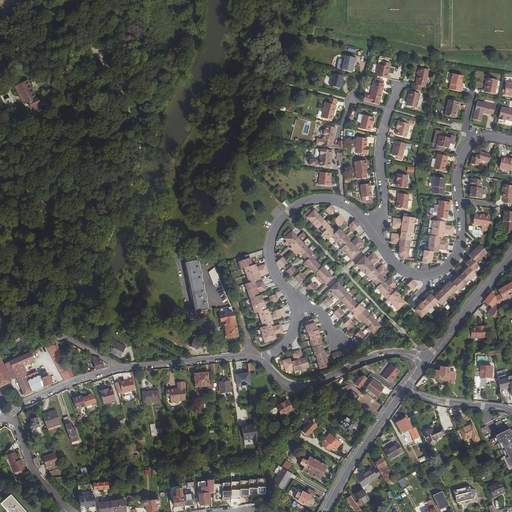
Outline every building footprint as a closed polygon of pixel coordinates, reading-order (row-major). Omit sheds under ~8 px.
[(345,56),(342,70),(352,72),(353,67),(353,64),(354,64),(354,63),(355,63),(357,58),(345,56)] [(376,76),(387,78),(389,67),(390,67),(391,63),(381,61),(380,65),(379,65),(376,76)] [(429,70),(419,68),(415,85),(425,87),(429,70)] [(453,70),(449,89),(461,92),(462,85),(461,84),(464,73),(453,70)] [(333,73),(330,86),(340,88),(344,76),(333,73)] [(27,78),(19,82),(27,99),(28,98),(31,104),(39,101),(36,95),(35,96),(27,78)] [(498,80),(487,78),(484,92),(495,94),(498,80)] [(382,88),(384,84),(383,84),(381,84),(382,80),(376,79),(375,82),(374,82),(370,96),(380,99),(383,88),(382,88)] [(27,99),(19,82),(14,84),(22,101),(27,99)] [(420,94),(410,91),(406,105),(416,108),(420,94)] [(3,96),(8,106),(13,104),(8,94),(3,96)] [(379,105),(380,99),(370,96),(365,95),(364,101),(379,105)] [(449,99),(445,115),(455,118),(459,102),(449,99)] [(495,106),(477,101),(473,119),(481,121),(482,114),(481,114),(482,112),(483,113),(489,114),(489,113),(493,114),(495,106)] [(325,103),(321,118),(331,120),(334,109),(335,109),(336,105),(329,103),(325,103)] [(511,109),(501,107),(498,119),(505,121),(506,120),(511,121),(511,109)] [(374,118),(363,115),(359,128),(370,131),(371,125),(372,123),(373,124),(374,118)] [(409,124),(398,121),(397,127),(398,127),(397,129),(396,135),(406,138),(409,124)] [(333,142),(336,128),(326,125),(325,130),(323,135),(322,139),(317,139),(316,145),(334,148),(335,145),(333,142)] [(437,130),(433,144),(437,145),(436,150),(444,152),(445,147),(446,145),(448,146),(449,143),(454,144),(456,136),(451,135),(450,138),(442,136),(443,132),(437,130)] [(367,138),(356,138),(355,153),(367,154),(368,148),(366,148),(366,146),(367,138)] [(406,144),(395,141),(392,155),(397,156),(402,158),(405,147),(406,144)] [(330,167),(331,160),(332,160),(333,150),(321,149),(320,154),(321,154),(320,160),(311,159),(310,165),(317,165),(319,165),(319,166),(330,167)] [(473,156),(471,164),(478,166),(479,162),(482,160),(489,162),(491,155),(480,152),(479,156),(476,157),(473,156)] [(448,156),(437,154),(433,169),(445,172),(446,167),(445,167),(448,156)] [(509,160),(502,158),(499,168),(511,171),(511,170),(511,159),(510,160),(509,160)] [(366,160),(354,162),(356,179),(367,178),(366,174),(367,173),(366,169),(366,166),(367,165),(366,160)] [(320,172),(318,184),(330,186),(331,182),(330,181),(330,179),(331,173),(320,172)] [(408,176),(397,174),(396,187),(406,188),(408,176)] [(445,178),(434,177),(432,193),(443,195),(444,188),(443,188),(444,183),(445,178)] [(482,180),(471,179),(470,187),(471,187),(470,191),(469,197),(480,198),(482,197),(482,194),(481,193),(482,188),(481,188),(482,180)] [(370,184),(360,185),(362,197),(371,196),(370,184)] [(511,197),(511,185),(504,185),(503,193),(505,193),(503,203),(511,204),(511,197)] [(409,195),(398,193),(396,208),(407,209),(409,195)] [(451,202),(439,201),(438,206),(435,205),(434,213),(437,213),(437,218),(447,219),(449,207),(450,207),(451,202)] [(331,205),(325,210),(330,215),(335,209),(331,205)] [(317,213),(314,210),(312,212),(310,209),(304,215),(312,223),(319,216),(316,214),(317,213)] [(511,230),(511,212),(503,211),(502,215),(503,215),(503,221),(506,222),(504,233),(511,234),(511,230)] [(489,216),(474,213),(473,224),(488,226),(489,216)] [(322,219),(320,216),(319,216),(312,223),(317,228),(324,222),(321,219),(322,219)] [(415,218),(403,216),(402,220),(402,224),(414,225),(415,218)] [(445,222),(433,220),(432,228),(444,230),(445,226),(445,222)] [(327,225),(324,222),(317,228),(323,234),(330,227),(328,224),(327,225)] [(414,225),(402,224),(401,228),(401,232),(411,233),(413,233),(414,225)] [(333,230),(330,227),(323,234),(328,240),(331,237),(335,233),(332,230),(333,230)] [(444,230),(432,228),(431,236),(440,237),(443,237),(444,234),(444,230)] [(297,237),(289,229),(284,234),(286,237),(284,239),(286,241),(287,242),(286,244),(288,246),(289,245),(297,237)] [(335,232),(335,233),(331,237),(336,243),(345,234),(343,232),(342,233),(341,232),(342,231),(339,229),(335,232)] [(401,239),(410,241),(411,233),(401,232),(400,235),(401,236),(401,239)] [(346,236),(345,234),(336,243),(341,248),(348,242),(349,241),(350,240),(347,237),(346,238),(346,237),(346,236)] [(429,243),(446,246),(446,242),(440,241),(440,237),(431,236),(430,236),(429,243)] [(293,251),(302,243),(297,237),(289,245),(292,247),(293,248),(291,249),(293,251)] [(361,240),(358,237),(353,242),(356,245),(361,240)] [(400,247),(409,248),(410,241),(401,239),(400,243),(399,243),(399,247),(400,247)] [(361,240),(356,245),(359,248),(364,243),(361,240)] [(341,248),(340,249),(346,255),(354,246),(352,243),(349,241),(348,242),(341,248)] [(308,248),(302,243),(293,251),(295,254),(297,252),(298,253),(300,256),(301,255),(308,248)] [(439,249),(445,250),(446,246),(429,243),(428,251),(433,252),(438,252),(439,249)] [(487,252),(480,245),(477,247),(476,248),(475,247),(473,249),(481,258),(487,252)] [(357,249),(354,246),(346,255),(351,260),(360,252),(357,249)] [(409,248),(400,247),(399,255),(400,255),(400,259),(402,259),(407,260),(409,248)] [(287,248),(281,254),(286,259),(292,253),(287,248)] [(313,254),(308,248),(301,255),(307,260),(311,256),(313,254)] [(481,258),(473,249),(470,251),(472,252),(471,253),(469,256),(471,258),(476,263),(481,258)] [(424,250),(422,262),(430,263),(430,259),(432,259),(433,252),(428,251),(424,250)] [(376,256),(373,253),(368,258),(371,261),(376,256)] [(252,265),(251,262),(250,262),(249,261),(250,260),(248,254),(242,256),(241,257),(242,260),(238,262),(241,269),(244,268),(252,265)] [(316,262),(311,256),(307,260),(304,263),(310,268),(316,262)] [(367,259),(364,256),(356,265),(361,270),(370,262),(367,259)] [(379,259),(376,256),(371,261),(374,264),(379,259)] [(467,265),(473,271),(478,266),(476,263),(471,258),(469,261),(469,262),(466,265),(467,265)] [(194,314),(207,312),(205,301),(206,301),(205,297),(204,298),(202,288),(203,288),(203,286),(202,286),(200,277),(201,277),(200,273),(199,273),(197,262),(185,264),(194,314)] [(321,267),(316,262),(310,268),(315,274),(321,267)] [(374,268),(375,268),(373,265),(370,262),(361,270),(366,276),(367,276),(367,275),(374,268)] [(257,267),(256,264),(252,265),(244,268),(246,275),(258,271),(257,267)] [(473,271),(467,265),(450,281),(458,289),(459,290),(476,274),(473,271)] [(296,270),(292,266),(286,271),(291,276),(296,270)] [(319,281),(328,272),(322,266),(321,267),(315,274),(317,276),(318,277),(317,278),(319,281)] [(376,271),(374,268),(367,275),(373,280),(379,274),(376,271)] [(208,275),(213,287),(219,281),(215,270),(208,275)] [(260,279),(259,276),(258,271),(246,275),(249,283),(254,281),(260,279)] [(326,285),(333,277),(328,272),(319,281),(321,283),(322,281),(323,282),(326,285)] [(382,277),(379,274),(373,280),(378,286),(383,281),(385,280),(382,277)] [(450,281),(449,280),(432,296),(438,302),(441,305),(458,289),(450,281)] [(254,286),(254,285),(255,285),(255,284),(254,281),(249,283),(245,284),(248,291),(252,290),(256,288),(255,286),(254,286)] [(315,284),(313,281),(307,287),(309,290),(315,284)] [(383,281),(378,286),(376,288),(381,293),(388,287),(385,284),(386,284),(386,283),(383,281)] [(505,303),(511,298),(511,295),(511,294),(511,293),(511,281),(498,291),(500,294),(495,298),(496,300),(496,302),(496,307),(504,302),(505,303)] [(343,287),(337,282),(330,289),(332,292),(333,293),(332,294),(334,296),(343,287)] [(318,287),(315,284),(309,290),(312,292),(318,287)] [(343,287),(334,296),(336,298),(337,297),(338,298),(341,300),(347,294),(348,293),(343,287)] [(387,299),(394,292),(392,289),(391,289),(391,290),(388,287),(381,293),(387,299)] [(259,295),(258,292),(257,292),(256,292),(256,291),(257,291),(256,288),(252,290),(248,291),(250,298),(259,295)] [(398,293),(395,291),(394,292),(387,299),(392,305),(399,298),(399,297),(401,296),(399,294),(398,295),(397,294),(398,293)] [(495,298),(492,292),(484,301),(492,307),(496,310),(496,302),(496,300),(495,298)] [(352,300),(347,294),(341,300),(346,306),(352,300)] [(425,299),(433,307),(438,302),(432,296),(431,294),(428,296),(427,297),(426,296),(424,298),(425,299)] [(264,302),(261,295),(259,295),(250,298),(252,306),(264,302)] [(401,301),(399,298),(392,305),(397,310),(405,303),(402,300),(401,301)] [(418,303),(427,312),(433,307),(425,299),(423,301),(422,303),(420,301),(418,303)] [(358,305),(352,300),(346,306),(351,312),(352,311),(358,305)] [(266,309),(264,302),(252,306),(255,313),(258,312),(266,309)] [(427,312),(418,303),(416,305),(418,307),(416,308),(414,310),(422,318),(427,312)] [(358,305),(352,311),(354,314),(355,315),(353,316),(356,318),(364,310),(365,309),(359,304),(358,305)] [(492,307),(488,313),(497,320),(496,310),(492,307)] [(222,324),(226,341),(237,338),(229,309),(215,312),(218,325),(222,324)] [(269,316),(268,313),(269,312),(268,309),(266,309),(258,312),(261,319),(269,316)] [(364,310),(356,318),(358,320),(359,319),(360,320),(362,322),(363,321),(370,315),(365,309),(364,310)] [(370,315),(363,321),(369,327),(375,321),(370,315)] [(271,320),(269,316),(261,319),(263,327),(271,324),(273,323),(272,320),(271,320)] [(371,331),(373,334),(381,326),(375,321),(369,327),(366,329),(368,332),(370,330),(371,331)] [(315,327),(314,323),(313,323),(306,325),(305,325),(307,333),(308,333),(317,330),(316,326),(315,327)] [(271,329),(271,328),(272,328),(272,327),(271,324),(263,327),(260,328),(262,335),(274,331),(273,329),(271,329)] [(485,336),(484,326),(479,326),(479,327),(477,327),(471,327),(471,336),(485,336)] [(320,337),(319,334),(318,334),(317,330),(308,333),(310,340),(320,337)] [(276,339),(275,335),(273,335),(273,334),(274,334),(274,331),(262,335),(265,342),(276,339)] [(86,335),(84,339),(91,343),(94,339),(86,335)] [(114,341),(106,337),(104,342),(115,348),(113,353),(121,358),(127,347),(118,343),(114,341)] [(321,341),(320,337),(310,340),(312,347),(321,345),(320,341),(321,341)] [(199,350),(200,348),(203,350),(205,347),(194,341),(192,348),(197,351),(199,350)] [(67,369),(54,345),(51,346),(50,345),(46,347),(60,372),(65,381),(72,378),(67,369)] [(321,345),(312,347),(315,355),(316,355),(324,352),(323,348),(322,349),(321,345)] [(327,359),(324,352),(316,355),(318,362),(327,359)] [(24,395),(24,396),(52,384),(48,376),(42,379),(40,380),(39,376),(37,372),(26,377),(25,374),(27,374),(23,365),(34,360),(31,354),(12,362),(6,364),(5,365),(12,380),(13,380),(17,378),(24,395)] [(92,358),(95,369),(104,367),(103,361),(95,357),(92,358)] [(308,365),(306,357),(303,358),(303,359),(299,360),(302,369),(309,367),(308,365)] [(293,368),(291,362),(290,359),(287,360),(287,361),(283,362),(283,361),(279,362),(280,363),(281,369),(285,368),(286,371),(293,368)] [(329,367),(327,359),(318,362),(320,369),(329,367)] [(302,369),(299,360),(295,362),(295,361),(291,362),(293,368),(294,372),(302,369)] [(0,386),(10,382),(1,363),(0,361),(0,386)] [(392,364),(382,376),(390,383),(393,380),(401,371),(392,364)] [(492,367),(475,366),(474,375),(480,375),(480,377),(484,377),(490,378),(491,373),(492,367)] [(67,369),(72,378),(76,376),(71,367),(67,369)] [(449,368),(440,367),(440,370),(435,370),(434,379),(448,380),(448,383),(453,383),(455,372),(449,371),(449,368)] [(511,373),(511,372),(496,375),(499,389),(509,387),(508,383),(511,382),(509,375),(511,373)] [(201,374),(203,387),(207,387),(207,391),(212,391),(212,389),(211,388),(214,388),(213,381),(209,381),(208,373),(201,374)] [(195,374),(196,388),(203,387),(201,374),(195,374)] [(236,374),(238,387),(251,385),(250,374),(241,375),(240,374),(236,374)] [(360,389),(368,379),(364,376),(360,378),(355,385),(360,389)] [(125,382),(120,383),(123,393),(123,394),(135,391),(132,379),(128,380),(128,381),(125,382)] [(373,380),(367,389),(378,397),(384,388),(373,380)] [(220,383),(221,393),(232,392),(231,381),(220,383)] [(184,382),(177,383),(178,389),(166,390),(167,397),(170,397),(170,398),(171,402),(175,402),(186,401),(184,382)] [(106,389),(100,390),(104,403),(116,400),(113,388),(109,389),(106,390),(106,389)] [(378,397),(367,389),(365,392),(377,401),(380,398),(378,397)] [(143,393),(144,403),(160,402),(159,391),(143,393)] [(353,391),(350,396),(357,401),(361,396),(353,391)] [(83,398),(86,407),(87,406),(91,405),(96,403),(92,394),(83,398)] [(72,399),(77,411),(79,410),(79,409),(86,407),(83,398),(82,396),(78,397),(72,399)] [(297,412),(294,406),(292,407),(289,401),(278,407),(284,419),(297,412)] [(43,415),(48,429),(61,425),(57,411),(43,415)] [(63,418),(71,442),(78,439),(74,427),(72,428),(72,426),(70,423),(68,416),(63,418)] [(344,419),(340,425),(347,431),(347,432),(347,433),(347,434),(348,434),(349,434),(350,434),(351,433),(351,432),(351,431),(356,424),(348,417),(345,420),(344,419)] [(397,422),(403,433),(413,428),(407,417),(397,422)] [(30,425),(33,436),(41,433),(36,418),(31,420),(32,424),(30,425)] [(496,422),(501,432),(507,429),(502,419),(496,422)] [(311,421),(302,432),(308,437),(311,433),(317,426),(311,421)] [(457,429),(462,440),(472,436),(475,441),(480,439),(473,422),(457,429)] [(257,425),(243,427),(244,439),(254,438),(254,442),(259,441),(257,425)] [(151,431),(152,436),(158,435),(158,433),(163,432),(162,427),(158,428),(158,429),(151,431)] [(417,442),(419,445),(424,444),(416,427),(409,431),(415,443),(417,442)] [(495,435),(511,468),(511,429),(510,427),(507,429),(501,432),(495,435)] [(425,432),(427,436),(429,441),(430,441),(430,442),(431,443),(432,444),(434,444),(435,444),(437,442),(438,441),(438,440),(438,439),(437,438),(445,435),(442,428),(434,431),(433,431),(431,429),(425,432)] [(9,429),(0,437),(0,443),(0,444),(13,433),(9,429)] [(333,447),(336,449),(341,443),(330,434),(325,440),(326,441),(322,445),(322,447),(327,449),(330,445),(333,447)] [(384,449),(388,459),(402,452),(397,443),(384,449)] [(9,458),(14,475),(19,475),(25,473),(21,461),(16,462),(14,457),(14,454),(12,447),(12,446),(7,453),(5,455),(9,458)] [(59,464),(55,454),(42,458),(45,468),(51,466),(51,465),(53,465),(54,466),(59,464)] [(304,466),(302,470),(320,479),(327,466),(309,457),(307,461),(302,459),(300,464),(304,466)] [(375,463),(381,473),(384,471),(382,468),(386,466),(386,465),(383,458),(378,461),(379,461),(375,463)] [(285,461),(282,467),(283,468),(287,470),(291,465),(285,461)] [(386,466),(382,468),(384,471),(381,473),(386,482),(390,479),(387,474),(389,473),(386,466)] [(283,468),(273,484),(282,489),(291,473),(287,470),(283,468)] [(362,476),(367,485),(381,476),(377,469),(373,472),(372,469),(361,475),(362,476)] [(108,474),(93,475),(95,490),(109,489),(108,474)] [(367,485),(362,476),(357,479),(362,488),(367,485)] [(398,480),(402,487),(405,485),(404,482),(406,480),(404,477),(398,480)] [(249,480),(249,496),(256,497),(256,495),(257,495),(258,479),(249,479),(249,480)] [(199,494),(201,506),(205,505),(207,505),(211,504),(210,492),(215,492),(215,485),(215,480),(209,481),(209,488),(202,488),(203,491),(203,494),(201,494),(199,494)] [(240,482),(240,496),(242,496),(242,497),(249,498),(249,496),(249,480),(240,480),(240,481),(240,482)] [(232,484),(232,496),(232,497),(232,500),(239,500),(239,498),(240,498),(240,496),(240,482),(240,481),(232,481),(232,484)] [(223,485),(223,501),(232,501),(232,500),(232,497),(232,496),(232,484),(223,483),(223,485)] [(489,488),(494,499),(505,494),(500,483),(489,488)] [(223,485),(215,485),(215,492),(214,502),(223,502),(223,501),(223,485)] [(454,490),(457,503),(472,500),(472,497),(474,496),(476,494),(475,490),(473,489),(472,489),(472,487),(469,487),(470,487),(454,490)] [(295,495),(294,497),(306,505),(311,496),(312,497),(315,492),(308,488),(305,493),(303,491),(302,491),(301,493),(298,491),(295,495)] [(174,502),(174,507),(184,506),(183,496),(182,489),(176,489),(177,496),(173,497),(173,499),(171,499),(172,502),(174,502)] [(354,496),(361,506),(370,500),(370,499),(364,490),(354,496)] [(434,496),(440,508),(449,504),(443,492),(434,496)] [(1,504),(8,511),(26,511),(12,495),(1,504)] [(183,496),(184,506),(195,505),(194,495),(183,496)] [(347,499),(356,511),(362,511),(351,496),(347,499)] [(80,499),(81,507),(85,507),(86,509),(96,508),(95,497),(80,499)] [(151,500),(153,511),(158,511),(158,505),(161,504),(160,499),(151,500)] [(111,503),(111,511),(126,511),(125,500),(111,502),(111,503)] [(147,506),(148,511),(153,511),(151,500),(143,501),(144,507),(147,506)] [(437,511),(431,500),(427,502),(431,509),(426,511),(437,511)] [(99,504),(100,511),(111,511),(111,503),(99,504)]
